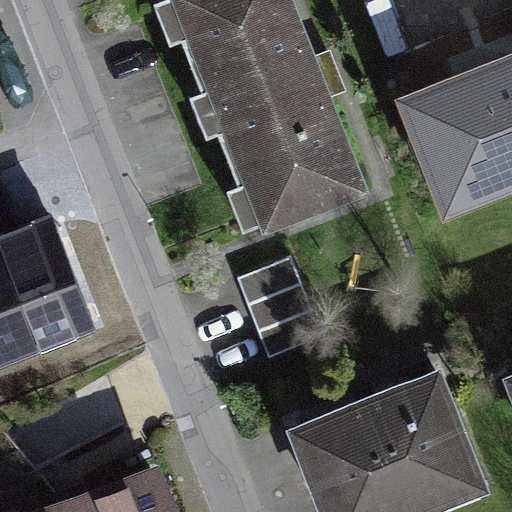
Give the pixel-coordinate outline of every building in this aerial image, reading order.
[(183,0),(268,217),(362,181),(291,0),(183,0)] [(455,76),(408,94),(449,198),(511,173),(511,62),(457,83),(455,76)] [(0,176),(0,175),(0,297),(63,274),(37,207),(16,215),(0,176)] [(322,335),(291,254),(238,274),(270,355),(322,335)] [(438,369),(297,424),(331,511),(392,511),(480,478),(438,369)] [(170,511),(154,470),(42,511),(170,511)]
